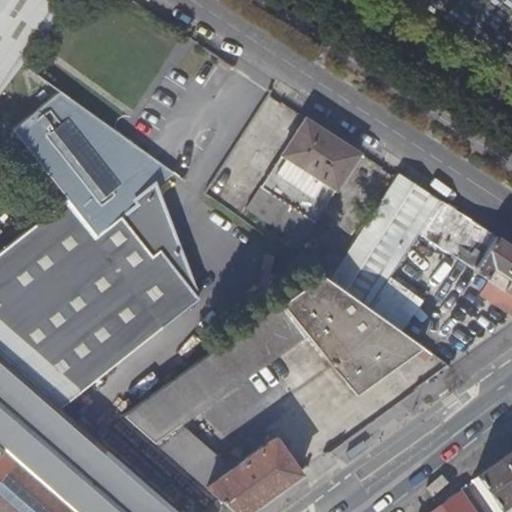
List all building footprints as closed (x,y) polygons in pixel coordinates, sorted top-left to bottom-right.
[(0,0),(0,90),(20,64),(58,12),(38,0),(0,0)] [(116,131),(59,91),(11,129),(66,198),(34,225),(20,236),(0,251),(0,356),(56,405),(198,297),(194,292),(160,247),(152,253),(120,214),(156,185),(174,171),(131,141),(121,145),(116,131)] [(245,209),(300,245),(360,154),(305,119),(245,209)] [(118,132),(116,131),(121,145),(131,141),(118,132)] [(342,258),(328,280),(369,308),(400,259),(417,233),(439,200),(397,173),(342,258)] [(197,290),(156,185),(120,214),(152,253),(160,247),(194,292),(197,290)] [(511,247),(498,238),(476,272),(489,280),(511,295),(511,247)] [(311,253),(304,263),(320,274),(328,280),(342,258),(329,249),(322,260),(311,253)] [(328,280),(320,274),(121,416),(231,511),(245,511),(299,474),(274,438),(230,469),(201,445),(173,421),(307,327),(353,393),(417,348),(420,346),(328,280)] [(511,295),(489,280),(479,295),(511,316),(511,295)] [(178,511),(0,356),(0,511),(178,511)] [(511,511),(511,454),(473,482),(492,511),(506,511),(509,511),(511,508),(511,511)]
